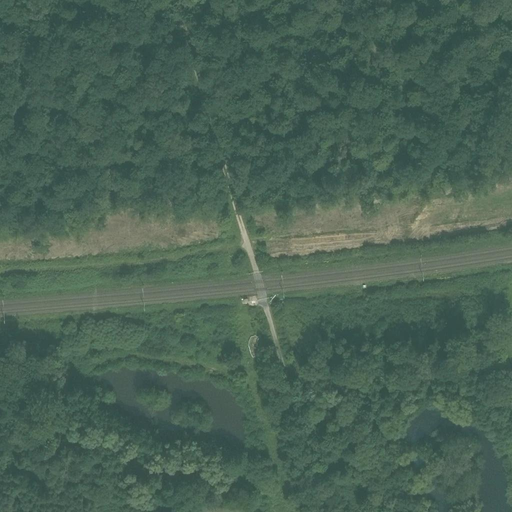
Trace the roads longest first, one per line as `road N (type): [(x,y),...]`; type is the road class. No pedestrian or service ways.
road 1 (track): [(323,511),(174,0)]
road 2 (track): [(249,250),(95,272),(0,274)]
